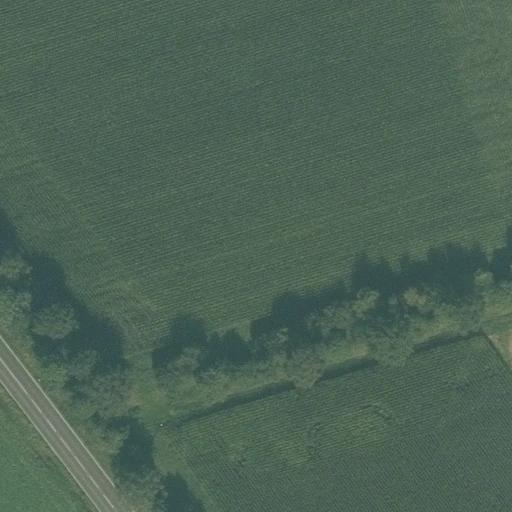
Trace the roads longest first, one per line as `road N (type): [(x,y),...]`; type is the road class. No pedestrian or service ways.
road 1 (track): [(511,316),(282,382)]
road 2 (secondary): [(114,511),(0,363)]
